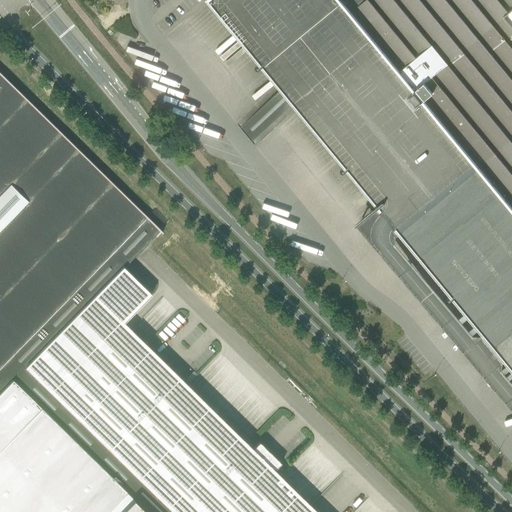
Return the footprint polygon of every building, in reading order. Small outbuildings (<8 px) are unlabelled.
[(252,142),(294,103),(401,232),(511,367),(511,0),(209,0),(282,88),(240,128),(252,142)] [(0,74),(0,392),(13,379),(18,373),(6,361),(147,216),(0,74)] [(156,209),(152,212),(147,217),(160,229),(167,222),(156,209)] [(158,231),(159,230),(160,229),(147,217),(147,216),(6,361),(18,373),(13,379),(41,407),(63,428),(147,343),(146,342),(145,343),(124,322),(127,319),(152,294),(142,284),(133,275),(124,266),(158,231)] [(106,470),(189,386),(188,385),(189,384),(168,364),(168,365),(146,344),(147,343),(63,428),(106,470)] [(0,449),(41,407),(13,379),(0,392),(0,449)] [(148,511),(204,511),(267,449),(259,441),(253,448),(232,428),(233,427),(232,426),(231,427),(210,407),(211,406),(211,405),(190,385),(189,386),(106,470),(127,491),(148,511)] [(106,511),(127,491),(106,470),(63,428),(41,407),(0,449),(0,511),(106,511)] [(317,511),(318,511),(319,511),(318,510),(317,511),(296,491),(297,490),(296,489),(295,490),(274,470),(281,463),(267,449),(204,511),(317,511)] [(148,511),(127,491),(106,511),(148,511)]
